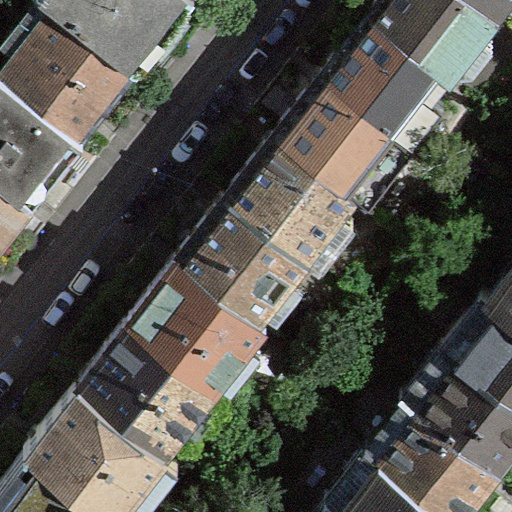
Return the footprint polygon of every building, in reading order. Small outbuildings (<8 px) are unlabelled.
[(136,57),(64,0),(46,0),(0,59),(0,64),(81,128),(98,106),(136,57)] [(64,0),(136,57),(153,36),(155,33),(161,38),(187,5),(181,0),(64,0)] [(371,0),(369,4),(447,66),(494,7),(484,0),(371,0)] [(322,63),(401,125),(447,66),(369,4),(341,40),(322,63)] [(291,103),(276,122),(355,184),(401,125),(322,63),(291,103)] [(81,128),(0,64),(0,166),(32,191),(49,169),(81,128)] [(305,247),(338,205),(355,184),(276,122),(245,161),(226,185),(305,247)] [(0,230),(32,191),(0,166),(0,230)] [(177,248),(256,310),(305,247),(226,185),(196,224),(177,248)] [(214,380),(264,316),(256,310),(177,248),(146,288),(127,311),(214,380)] [(511,259),(488,288),(498,296),(511,307),(511,259)] [(458,348),(511,390),(511,307),(498,296),(458,348)] [(163,442),(164,443),(214,380),(127,311),(96,351),(77,375),(163,442)] [(511,441),(511,390),(458,348),(418,399),(497,461),(504,451),(511,441)] [(27,438),(113,505),(130,484),(163,442),(77,375),(46,414),(27,438)] [(497,461),(418,399),(379,449),(457,511),(465,500),(497,461)] [(121,511),(113,505),(27,438),(0,472),(0,511),(121,511)] [(339,499),(355,511),(456,511),(457,511),(379,449),(339,499)] [(355,511),(339,499),(328,511),(355,511)]
